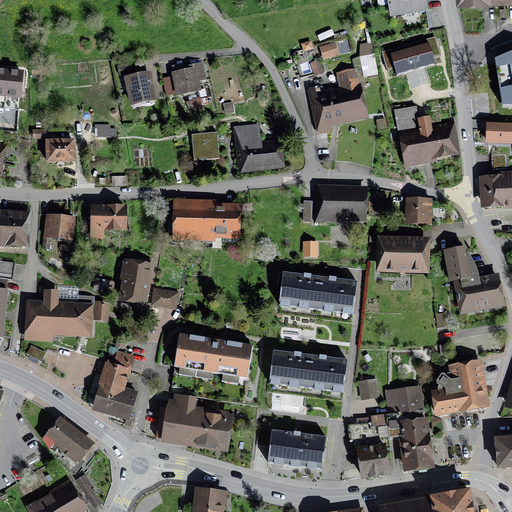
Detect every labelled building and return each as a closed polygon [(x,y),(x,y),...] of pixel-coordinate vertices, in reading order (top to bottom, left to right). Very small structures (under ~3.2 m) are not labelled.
[(422,0),(394,0),(389,1),(392,15),(424,9),(422,0)] [(429,44),(410,50),(416,70),(435,65),(429,44)] [(410,50),(391,55),(396,76),(416,70),(410,50)] [(374,54),(362,56),(366,76),(378,73),(374,54)] [(511,54),(502,58),(510,107),(511,107),(511,54)] [(318,61),(310,63),(314,76),(322,74),(318,61)] [(201,62),(173,67),(179,94),(206,88),(201,62)] [(134,63),(117,66),(119,75),(136,72),(134,63)] [(22,72),(0,69),(0,94),(20,97),(22,72)] [(157,107),(150,74),(122,80),(128,112),(157,107)] [(345,93),(312,99),(319,136),(330,133),(328,121),(362,115),(355,75),(342,77),(345,93)] [(173,78),(162,80),(166,95),(176,93),(173,78)] [(459,151),(455,129),(431,133),(428,118),(419,120),(416,107),(394,110),(404,161),(459,151)] [(511,125),(488,125),(488,142),(511,142),(511,125)] [(217,154),(216,136),(192,137),(193,155),(217,154)] [(249,138),(234,139),(237,169),(283,165),(281,149),(251,152),(249,138)] [(46,160),(76,161),(76,145),(47,143),(46,160)] [(9,146),(0,145),(0,172),(5,173),(9,146)] [(494,169),(506,169),(506,154),(493,155),(494,169)] [(511,205),(511,176),(483,178),(485,208),(511,205)] [(365,197),(315,192),(312,218),(362,223),(365,197)] [(411,221),(429,221),(429,202),(411,201),(411,221)] [(235,212),(173,208),(172,232),(233,236),(235,212)] [(121,209),(84,210),(85,236),(122,235),(121,209)] [(24,216),(0,215),(0,246),(22,248),(24,216)] [(75,221),(45,217),(42,238),(72,242),(75,221)] [(316,245),(305,245),(305,257),(316,257),(316,245)] [(426,270),(427,247),(382,245),(381,268),(426,270)] [(472,250),(451,253),(458,309),(501,304),(498,283),(477,286),(472,250)] [(148,263),(120,260),(116,302),(145,304),(148,263)] [(0,277),(11,279),(14,263),(0,261),(0,277)] [(285,276),(281,303),(358,312),(361,285),(285,276)] [(179,294),(156,290),(153,304),(176,308),(179,294)] [(45,309),(29,307),(27,342),(50,344),(50,338),(87,341),(89,313),(58,311),(59,296),(46,295),(45,309)] [(93,297),(79,296),(78,305),(92,306),(93,297)] [(106,320),(108,305),(98,304),(96,319),(106,320)] [(255,346),(177,334),(171,369),(250,380),(255,346)] [(46,353),(32,346),(28,355),(42,362),(46,353)] [(133,363),(107,355),(91,410),(132,422),(141,390),(126,386),(133,363)] [(274,355),(271,383),(348,390),(351,363),(274,355)] [(434,412),(483,406),(478,364),(451,370),(432,397),(434,412)] [(376,381),(361,383),(363,398),(378,395),(376,381)] [(419,389),(394,393),(397,414),(371,418),(371,423),(372,428),(386,426),(388,438),(402,437),(406,469),(431,465),(419,389)] [(233,415),(163,401),(156,437),(226,451),(233,415)] [(441,421),(432,417),(433,431),(442,430),(441,421)] [(93,447),(55,422),(40,446),(78,470),(93,447)] [(362,479),(389,475),(384,449),(390,449),(388,438),(386,426),(372,428),(371,423),(348,427),(353,454),(358,453),(362,479)] [(275,434),(272,461),(329,466),(332,439),(275,434)] [(511,469),(511,442),(495,444),(497,471),(511,469)] [(84,476),(77,481),(94,508),(101,503),(84,476)] [(82,511),(68,486),(25,510),(26,511),(82,511)] [(230,511),(233,495),(190,489),(187,511),(230,511)] [(468,511),(465,491),(380,504),(381,511),(468,511)]
